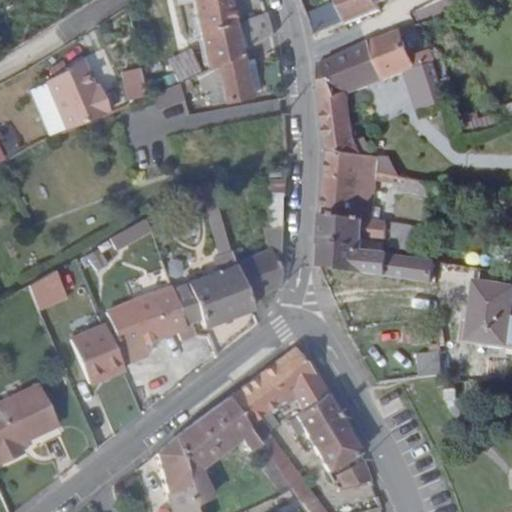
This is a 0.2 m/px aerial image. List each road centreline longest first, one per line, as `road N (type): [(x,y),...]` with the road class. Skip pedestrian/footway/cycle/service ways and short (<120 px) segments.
road 1 (residential): [(282,0),(311,156),(295,316)]
road 2 (residential): [(295,316),(80,479)]
road 3 (residential): [(410,511),(295,316)]
road 4 (residential): [(0,68),(123,0)]
